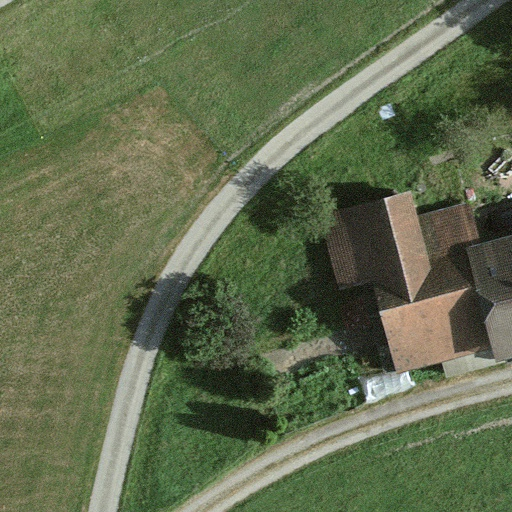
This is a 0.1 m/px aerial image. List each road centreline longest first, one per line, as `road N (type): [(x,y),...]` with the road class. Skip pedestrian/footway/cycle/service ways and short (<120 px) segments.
road 1 (track): [(499,0),(296,148),(220,217),(173,288),(137,384),(109,511)]
road 2 (unknown): [(511,395),(343,433),(193,511)]
